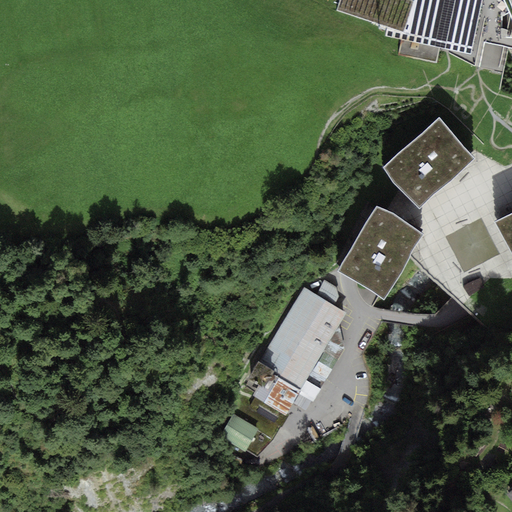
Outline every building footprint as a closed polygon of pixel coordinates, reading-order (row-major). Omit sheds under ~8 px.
[(343,0),(339,15),(379,27),(389,30),(387,39),(472,57),(483,0),(343,0)] [(511,24),(508,63),(477,119),(367,228),(424,276),(460,307),(476,321),(511,293),(511,24)] [(438,116),(382,164),(393,180),(419,207),(475,159),(438,116)] [(396,212),(379,208),(342,269),(385,295),(422,232),(396,212)] [(346,314),(307,287),(258,356),(297,384),(346,314)] [(292,387),(272,375),(266,385),(255,379),(242,402),(264,415),(269,408),(277,412),(292,387)] [(240,421),(227,442),(249,456),(263,435),(240,421)]
